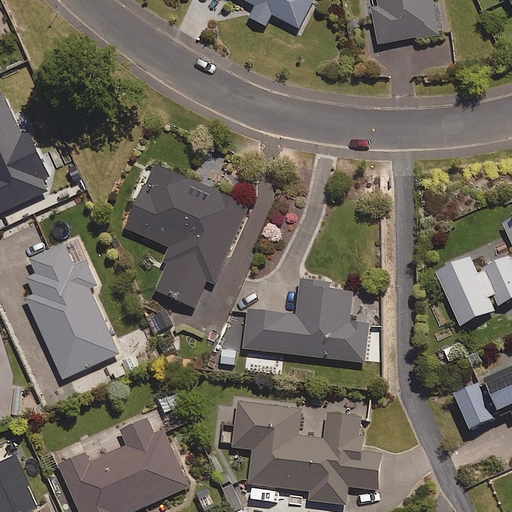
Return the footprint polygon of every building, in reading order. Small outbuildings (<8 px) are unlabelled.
[(239,0),(257,9),(251,21),(267,29),(273,17),(300,31),(315,0),(239,0)] [(378,0),(381,12),(373,13),(380,48),(416,41),(417,44),(440,39),(432,0),(378,0)] [(24,138),(5,96),(0,98),(0,208),(3,215),(52,194),(44,175),(50,172),(34,134),(24,138)] [(253,209),(159,167),(130,231),(176,251),(157,292),(198,311),(211,283),(218,286),(253,209)] [(511,221),(504,225),(511,244),(511,261),(478,276),(472,261),(438,276),(462,330),(496,315),(495,312),(511,304),(511,221)] [(100,288),(79,240),(32,261),(39,276),(31,280),(38,295),(29,299),(65,382),(122,357),(93,291),(100,288)] [(334,287),(304,283),(300,319),(252,313),(248,351),(369,365),(373,328),(353,325),(356,296),(333,293),(334,287)] [(511,379),(485,392),(483,386),(456,399),(472,434),(511,415),(511,379)] [(185,406),(178,394),(161,402),(168,415),(185,406)] [(387,457),(368,455),(370,441),(362,440),(364,420),(331,416),(329,440),(302,438),(305,411),(242,404),(237,450),(257,452),(253,487),(314,494),(313,504),(350,507),(352,489),(383,493),(387,457)] [(167,418),(172,431),(194,423),(189,410),(167,418)] [(158,437),(150,421),(124,434),(130,448),(93,465),(89,457),(62,469),(81,511),(142,511),(192,489),(166,433),(158,437)] [(0,511),(41,511),(21,460),(0,468),(0,511)] [(197,495),(203,511),(210,511),(218,509),(212,490),(197,495)]
